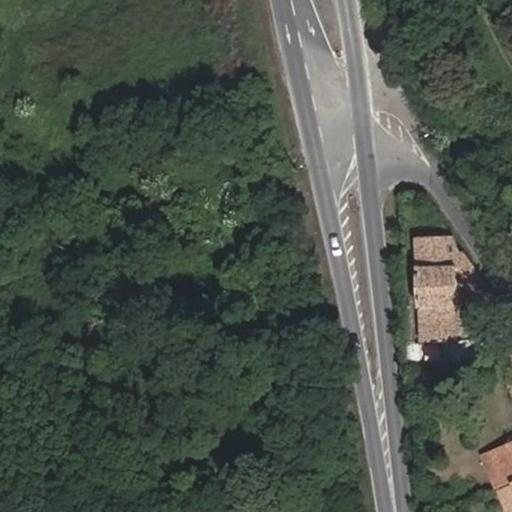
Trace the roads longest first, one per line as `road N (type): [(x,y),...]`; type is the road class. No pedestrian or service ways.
road 1 (tertiary): [(312,127),(389,511)]
road 2 (tertiary): [(400,511),(371,125)]
road 3 (residential): [(371,125),(403,139),(511,297)]
road 4 (tertiary): [(281,0),(312,127)]
road 5 (tertiary): [(371,125),(348,0)]
